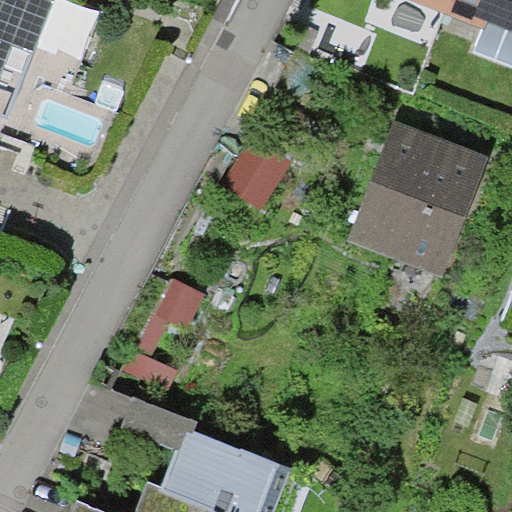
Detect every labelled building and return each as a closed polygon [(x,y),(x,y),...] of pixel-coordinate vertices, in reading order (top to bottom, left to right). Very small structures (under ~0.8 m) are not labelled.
[(57,0),(0,0),(0,117),(9,121),(57,0)] [(451,0),(422,0),(447,10),(451,0)] [(511,0),(451,0),(447,10),(486,25),(476,49),(511,63),(511,0)] [(478,162),(399,131),(358,234),(437,265),(478,162)] [(122,427),(180,449),(164,489),(222,511),(266,511),(284,468),(193,432),(197,421),(134,397),(122,427)] [(139,511),(105,511),(77,501),(72,511),(222,511),(164,489),(150,483),(139,511)]
